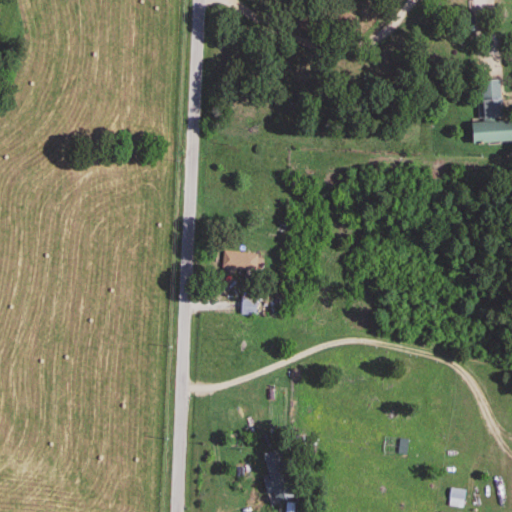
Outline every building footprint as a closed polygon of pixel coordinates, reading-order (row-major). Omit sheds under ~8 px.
[(498,83),(480,83),(480,123),(498,123),(498,83)] [(510,146),(510,125),(468,125),(468,146),(510,146)] [(255,277),(258,258),(222,253),(220,271),(255,277)] [(256,301),(239,301),(239,317),(255,318),(256,301)] [(464,493),(449,491),(448,500),(462,503),(464,493)]
